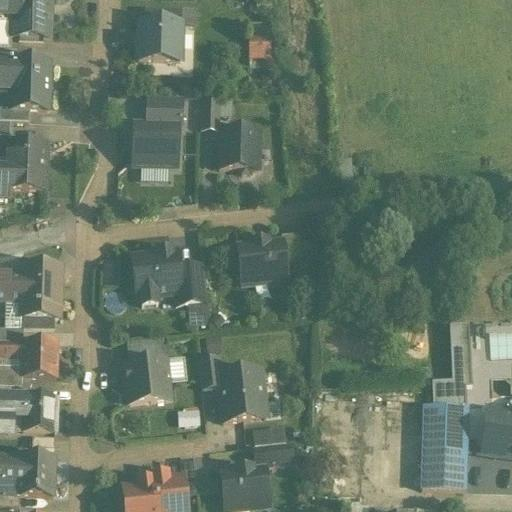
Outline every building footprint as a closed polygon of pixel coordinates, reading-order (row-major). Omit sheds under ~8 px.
[(0,0),(0,26),(6,27),(6,21),(11,21),(12,0),(0,0)] [(12,0),(11,21),(11,42),(49,43),(50,0),(12,0)] [(168,15),(144,14),(144,27),(168,28),(168,15)] [(181,15),(168,15),(168,28),(180,28),(181,15)] [(251,59),(274,59),(274,24),(251,24),(251,59)] [(144,27),(138,27),(137,66),(179,66),(180,28),(168,28),(144,27)] [(321,53),(312,54),(313,67),(322,66),(321,53)] [(48,67),(0,66),(0,95),(10,96),(10,113),(0,112),(0,126),(10,126),(28,127),(29,115),(47,115),(48,67)] [(147,103),(147,130),(176,131),(176,132),(182,133),(182,104),(147,103)] [(217,103),(203,103),(202,117),(216,117),(217,103)] [(216,117),(202,117),(202,132),(216,132),(216,117)] [(0,126),(0,139),(9,140),(10,126),(0,126)] [(147,130),(133,130),(132,171),(175,172),(176,132),(176,131),(147,130)] [(259,136),(220,135),(218,174),(238,174),(240,179),(249,180),(252,175),(257,175),(259,136)] [(45,147),(7,146),(7,159),(6,194),(8,194),(44,195),(45,147)] [(302,238),(281,240),(281,247),(283,265),(305,263),(302,238)] [(281,247),(237,252),(241,290),(269,287),(270,290),(286,288),(283,265),(281,247)] [(171,255),(155,257),(155,260),(131,262),(136,304),(140,303),(141,311),(157,310),(156,301),(173,300),(180,299),(177,275),(175,257),(171,258),(171,255)] [(60,270),(23,269),(22,281),(0,280),(0,304),(5,305),(21,306),(20,321),(53,322),(54,322),(58,323),(60,270)] [(203,272),(177,275),(180,299),(173,300),(175,311),(187,310),(207,308),(203,272)] [(21,306),(5,305),(4,333),(20,334),(20,321),(21,306)] [(207,308),(187,310),(189,332),(209,329),(207,308)] [(53,322),(20,321),(20,334),(22,334),(53,334),(54,322),(53,322)] [(4,333),(0,333),(0,364),(21,365),(22,347),(22,334),(20,334),(4,333)] [(161,343),(148,345),(150,366),(164,365),(161,343)] [(148,345),(126,347),(128,369),(150,366),(148,345)] [(56,348),(22,347),(21,365),(21,373),(0,371),(0,391),(20,393),(20,383),(55,384),(56,348)] [(219,363),(197,366),(200,395),(218,393),(217,381),(220,380),(219,363)] [(128,369),(124,369),(129,409),(168,405),(164,365),(150,366),(128,369)] [(220,380),(217,381),(218,393),(222,428),(265,423),(259,376),(220,380)] [(0,391),(0,402),(20,403),(21,393),(20,393),(0,391)] [(443,395),(424,395),(421,496),(463,497),(466,415),(442,414),(443,395)] [(20,403),(0,402),(0,433),(11,434),(12,422),(22,422),(23,403),(20,403)] [(55,403),(23,402),(23,403),(22,422),(22,436),(54,437),(55,403)] [(511,417),(508,419),(486,416),(480,459),(511,463),(511,417)] [(53,442),(31,441),(31,453),(53,454),(53,442)] [(289,450),(253,454),(255,473),(263,472),(264,474),(291,471),(289,450)] [(54,464),(0,462),(0,499),(18,500),(52,501),(54,464)] [(255,473),(220,477),(223,511),(260,511),(268,511),(264,474),(263,472),(255,473)] [(185,511),(182,481),(160,484),(160,479),(151,480),(151,484),(152,484),(155,511),(185,511)] [(144,489),(122,492),(124,511),(155,511),(152,484),(151,484),(144,485),(144,489)] [(0,511),(7,511),(11,511),(17,511),(18,500),(0,499),(0,511)]
